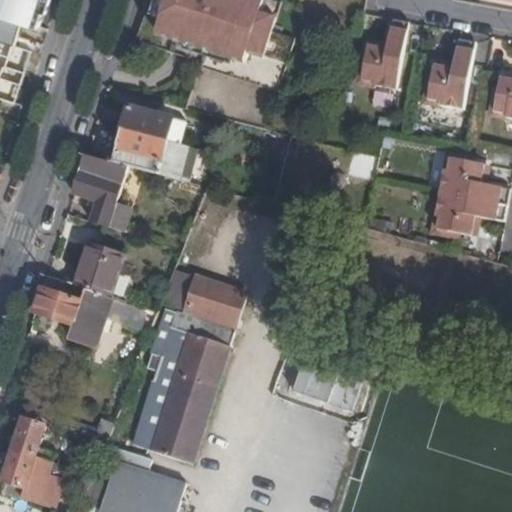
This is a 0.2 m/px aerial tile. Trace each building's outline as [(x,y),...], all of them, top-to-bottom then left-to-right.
[(0,0),(0,15),(25,23),(43,28),(51,0),(0,0)] [(154,0),(168,4),(160,35),(219,53),(245,61),(248,51),(259,54),(270,16),(256,12),(259,3),(248,0),(154,0)] [(0,41),(17,46),(25,23),(0,15),(0,41)] [(402,90),(415,25),(397,22),(394,37),(390,50),(372,47),(365,77),(377,78),(376,85),(402,90)] [(467,104),(479,47),(462,43),(455,73),(438,70),(432,92),(445,95),(444,99),(467,104)] [(0,97),(25,106),(33,85),(0,74),(0,97)] [(511,120),(511,83),(505,82),(498,113),(510,116),(510,120),(511,120)] [(130,108),(123,130),(169,142),(174,120),(130,108)] [(111,163),(136,170),(190,183),(199,150),(169,142),(123,130),(121,129),(111,163)] [(98,202),(91,222),(117,230),(136,170),(111,163),(87,157),(75,193),(98,202)] [(469,182),(472,165),(455,161),(453,173),(447,173),(447,176),(469,182)] [(465,199),(509,207),(511,193),(485,187),(487,168),(472,165),(469,182),(465,199)] [(443,194),(465,199),(469,182),(447,176),(443,194)] [(461,217),(465,199),(443,194),(439,212),(461,217)] [(477,219),(506,224),(509,207),(465,199),(461,217),(459,234),(474,238),(477,219)] [(442,231),(459,234),(461,217),(439,212),(438,218),(445,220),(442,231)] [(76,287),(112,299),(126,255),(91,243),(76,287)] [(237,327),(247,294),(196,277),(185,311),(237,327)] [(47,278),(36,313),(75,327),(71,339),(98,348),(114,300),(112,299),(76,287),(47,278)] [(193,465),(236,332),(168,311),(126,443),(193,465)] [(102,421),(98,434),(110,438),(115,425),(102,421)] [(25,422),(16,452),(37,458),(47,428),(25,422)] [(110,438),(98,434),(94,446),(82,442),(78,453),(91,458),(88,468),(97,471),(110,438)] [(37,458),(16,452),(6,482),(28,489),(37,458)] [(52,464),(37,458),(28,489),(26,499),(55,509),(64,480),(49,475),(52,464)] [(177,511),(187,485),(117,462),(100,511),(177,511)] [(82,474),(66,511),(81,511),(95,478),(82,474)] [(28,489),(6,482),(3,491),(26,499),(28,489)]
